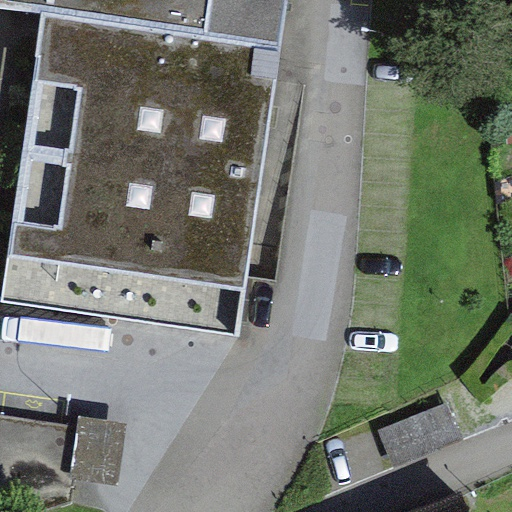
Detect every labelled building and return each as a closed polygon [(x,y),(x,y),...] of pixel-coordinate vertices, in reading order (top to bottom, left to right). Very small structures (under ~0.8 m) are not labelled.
[(0,0),(0,8),(51,16),(288,51),(295,0),(0,0)] [(288,51),(51,16),(9,295),(246,331),(288,51)] [(456,404),(390,428),(401,459),(468,435),(456,404)] [(83,426),(0,413),(0,511),(23,511),(73,497),(77,475),(83,426)] [(77,475),(123,481),(131,422),(85,416),(83,426),(77,475)] [(477,511),(467,489),(412,511),(477,511)]
